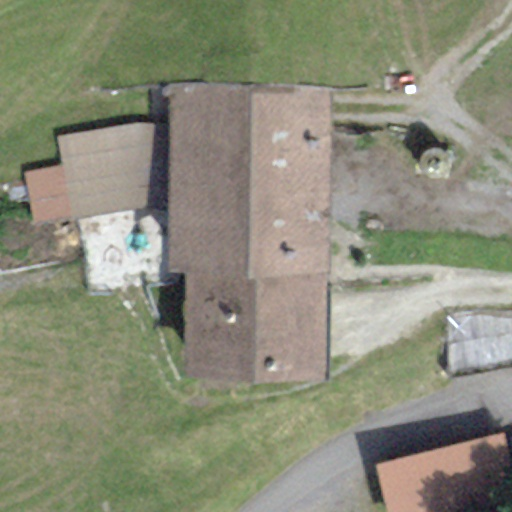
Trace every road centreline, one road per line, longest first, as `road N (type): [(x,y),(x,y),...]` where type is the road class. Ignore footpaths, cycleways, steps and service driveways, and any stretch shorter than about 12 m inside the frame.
road 1 (unclassified): [(511,385),(314,465),(262,511)]
road 2 (track): [(511,170),(438,122),(429,94),(445,70),(511,21)]
